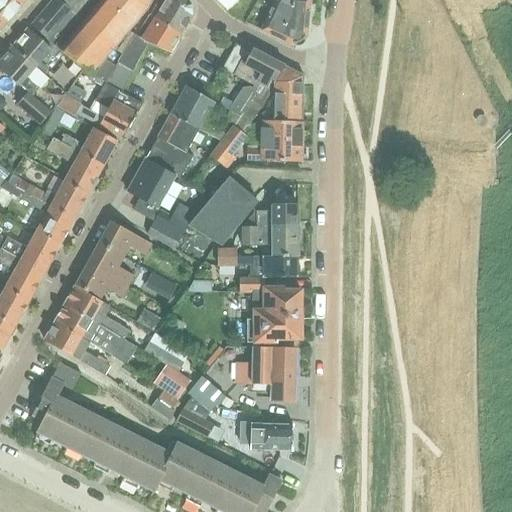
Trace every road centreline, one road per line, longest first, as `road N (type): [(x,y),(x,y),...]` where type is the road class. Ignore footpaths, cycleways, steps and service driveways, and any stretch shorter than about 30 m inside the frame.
road 1 (residential): [(311,511),(330,425),(339,71)]
road 2 (residential): [(0,389),(210,7)]
road 3 (residential): [(339,71),(298,61),(210,7)]
